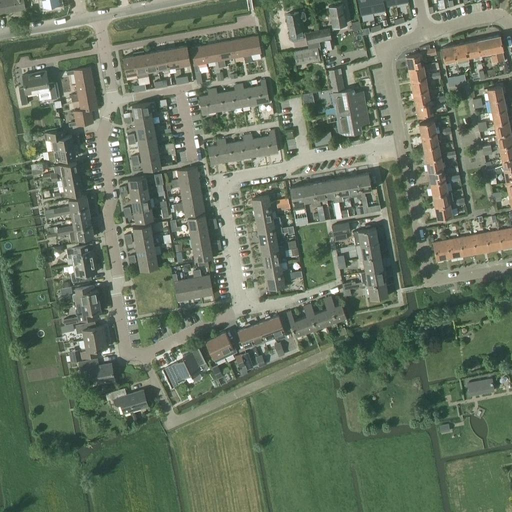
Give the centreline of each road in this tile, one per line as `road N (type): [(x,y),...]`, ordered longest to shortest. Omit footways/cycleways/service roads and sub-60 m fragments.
road 1 (residential): [(143,355),(126,355),(115,295),(100,137),(114,102),(105,50)]
road 2 (residential): [(400,145),(220,182),(244,307)]
road 3 (residential): [(511,267),(428,282),(400,145)]
road 4 (residential): [(105,50),(257,22)]
road 5 (residential): [(400,145),(384,50),(424,37)]
